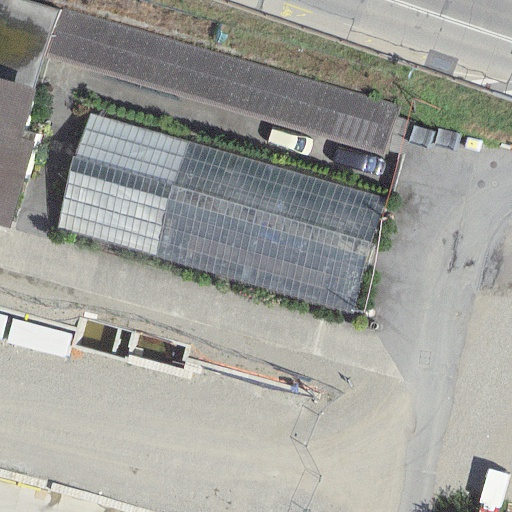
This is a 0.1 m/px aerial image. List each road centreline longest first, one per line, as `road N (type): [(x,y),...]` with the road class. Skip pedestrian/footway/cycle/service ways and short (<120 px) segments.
road 1 (residential): [(439,378),(57,274)]
road 2 (residential): [(57,274),(0,481)]
road 3 (unclassified): [(511,192),(485,215),(474,238),(439,378)]
road 4 (residential): [(511,240),(439,378)]
road 5 (primary): [(511,41),(379,0)]
road 6 (unclassified): [(439,378),(405,511)]
